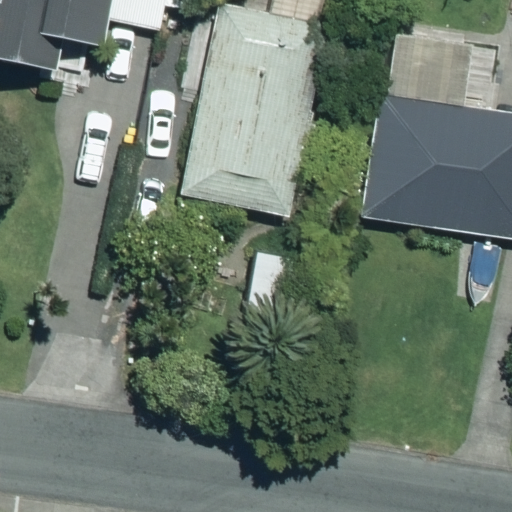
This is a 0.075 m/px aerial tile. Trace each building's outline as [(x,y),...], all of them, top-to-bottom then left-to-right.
[(93,43),(102,0),(0,0),(0,61),(78,77),(85,42),(93,43)] [(161,0),(160,9),(201,17),(204,0),(161,0)] [(331,0),(329,10),(356,16),(359,0),(331,0)] [(313,115),(304,113),(322,27),(217,4),(176,196),(283,219),(298,148),(305,149),(313,115)] [(356,218),(511,240),(511,114),(374,94),(356,218)]
